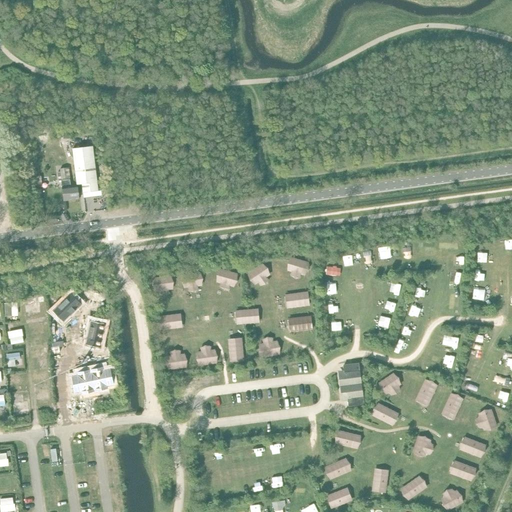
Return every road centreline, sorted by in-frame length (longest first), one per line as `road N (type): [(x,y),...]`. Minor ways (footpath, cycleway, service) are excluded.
road 1 (residential): [(193,427),(423,431),(452,366),(458,330),(450,293),(207,321)]
road 2 (unclassified): [(0,237),(511,169)]
road 3 (track): [(511,149),(272,176),(252,81)]
